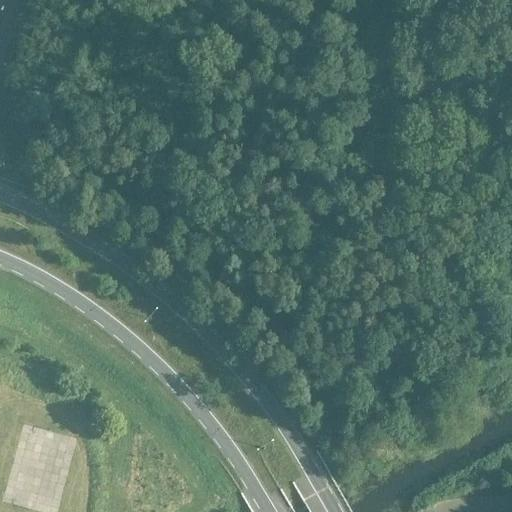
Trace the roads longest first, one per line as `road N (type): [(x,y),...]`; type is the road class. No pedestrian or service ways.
road 1 (secondary): [(331,511),(273,413),(193,321),(83,237),(0,195)]
road 2 (secondary): [(0,259),(127,338),(218,437),(265,511)]
